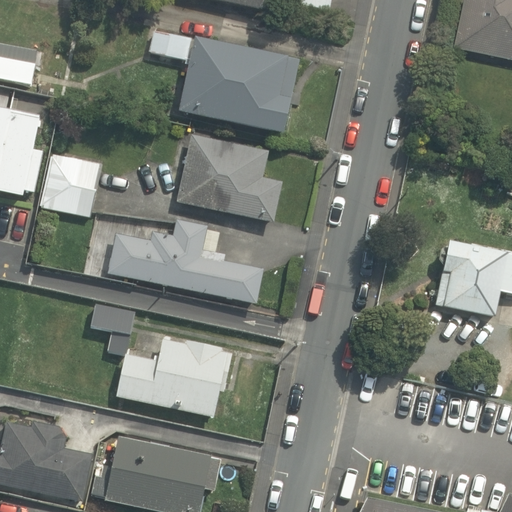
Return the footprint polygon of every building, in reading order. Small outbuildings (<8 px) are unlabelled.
[(213,0),(254,9),(256,0),(213,0)] [(511,0),(462,0),(453,49),(511,61),(511,0)] [(148,31),(143,55),(181,63),(171,112),(281,134),(295,60),(148,31)] [(57,52),(37,49),(31,93),(52,95),(57,52)] [(0,88),(25,92),(30,59),(0,53),(0,88)] [(0,196),(14,200),(16,191),(31,194),(40,150),(25,147),(31,116),(0,110),(0,196)] [(181,170),(174,201),(270,221),(278,181),(250,175),(256,146),(189,132),(181,170)] [(95,210),(169,226),(172,214),(174,201),(181,170),(107,154),(95,210)] [(96,162),(48,155),(40,210),(88,217),(96,162)] [(203,220),(172,214),(169,226),(167,236),(115,225),(104,274),(252,306),(260,266),(196,252),(203,220)] [(511,260),(441,245),(431,309),(492,320),(496,298),(511,300),(511,260)] [(87,304),(83,328),(104,332),(101,351),(122,355),(124,355),(132,312),(87,304)] [(148,361),(122,355),(113,397),(207,418),(222,350),(154,336),(148,361)] [(64,431),(0,417),(0,483),(80,501),(90,455),(61,449),(64,431)] [(111,440),(97,504),(131,511),(193,511),(198,491),(205,493),(212,462),(111,440)] [(416,511),(366,502),(362,501),(355,511),(511,511),(511,499),(502,498),(495,511),(416,511)]
